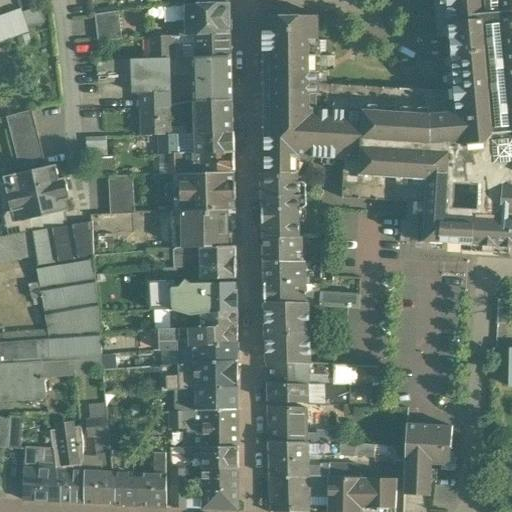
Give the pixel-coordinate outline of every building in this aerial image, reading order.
[(319,84),(284,89),(263,89),(264,165),(264,172),(263,173),(263,174),(298,174),(298,166),(297,157),(345,160),(342,198),(419,202),(426,203),(424,242),(511,247),(511,0),(434,0),(438,38),(450,37),(455,92),(319,84)] [(229,3),(186,4),(186,23),(179,23),(179,24),(177,24),(177,37),(196,36),(230,35),(229,3)] [(21,9),(0,16),(0,42),(29,32),(21,9)] [(119,11),(95,15),(98,41),(122,39),(119,11)] [(263,52),(284,53),(283,16),(262,17),(263,52)] [(284,89),(319,84),(318,16),(283,16),(284,53),(284,89)] [(174,36),(150,38),(151,59),(231,56),(230,35),(196,36),(197,45),(174,46),(174,36)] [(284,53),(263,52),(263,89),(284,89),(284,53)] [(151,59),(133,60),(133,81),(134,92),(141,92),(169,92),(169,76),(194,75),(195,102),(232,100),(231,56),(151,59)] [(133,60),(97,62),(98,83),(133,81),(133,60)] [(169,92),(141,92),(141,108),(170,107),(169,92)] [(232,100),(195,102),(195,110),(188,110),(188,120),(195,120),(196,134),(233,132),(232,100)] [(170,107),(141,108),(142,136),(159,135),(171,135),(170,107)] [(32,110),(7,117),(21,173),(47,167),(32,110)] [(233,132),(196,134),(197,153),(200,153),(234,152),(233,132)] [(171,135),(159,135),(160,154),(184,154),(184,144),(179,145),(179,134),(171,135)] [(88,154),(106,154),(106,137),(87,137),(88,154)] [(234,152),(200,153),(201,162),(168,164),(169,174),(235,171),(234,152)] [(114,157),(96,158),(96,170),(115,169),(114,157)] [(21,173),(4,177),(12,213),(18,211),(20,222),(30,220),(65,211),(67,211),(64,200),(70,199),(65,178),(60,179),(56,165),(21,173)] [(235,171),(169,174),(169,175),(180,175),(180,183),(175,183),(175,201),(181,201),(181,211),(228,211),(236,210),(235,171)] [(263,174),(262,174),(262,196),(306,196),(306,186),(302,183),(298,183),(298,174),(263,174)] [(133,176),(109,177),(111,215),(135,213),(133,176)] [(306,196),(262,196),(264,237),(300,238),(300,237),(299,209),(303,209),(307,206),(306,196)] [(65,211),(30,220),(33,232),(68,226),(65,211)] [(181,211),(172,212),(172,226),(184,226),(184,250),(187,249),(203,249),(229,248),(228,211),(181,211)] [(43,304),(45,314),(98,305),(93,249),(92,233),(91,222),(68,226),(33,232),(31,232),(35,256),(39,284),(42,298),(43,304)] [(0,262),(35,256),(31,232),(0,237),(0,262)] [(113,233),(92,233),(93,249),(114,248),(113,233)] [(300,238),(264,237),(264,261),(303,262),(303,261),(302,237),(300,237),(300,238)] [(229,248),(203,249),(187,249),(187,261),(202,261),(202,280),(237,278),(236,248),(229,248)] [(187,261),(187,249),(184,250),(174,250),(174,268),(178,267),(184,267),(184,261),(187,261)] [(303,262),(264,261),(265,283),(306,284),(305,261),(303,261),(303,262)] [(196,277),(184,267),(178,267),(178,273),(180,275),(191,283),(196,277)] [(265,283),(266,303),(309,304),(309,305),(315,306),(317,305),(359,308),(360,296),(306,292),(306,284),(265,283)] [(39,284),(30,285),(32,300),(33,300),(42,298),(39,284)] [(238,291),(195,293),(195,304),(175,298),(171,309),(195,316),(238,311),(238,291)] [(511,301),(500,300),(498,323),(510,324),(511,301)] [(266,331),(309,329),(309,305),(309,304),(266,303),(266,331)] [(98,305),(45,314),(49,338),(18,339),(22,364),(42,362),(73,360),(83,359),(102,358),(98,305)] [(238,311),(195,316),(171,309),(170,309),(171,329),(238,327),(238,311)] [(171,329),(159,330),(160,351),(179,349),(178,341),(194,340),(195,347),(203,346),(238,344),(238,327),(171,329)] [(309,329),(266,331),(267,362),(311,364),(309,329)] [(0,340),(0,365),(22,364),(18,339),(0,340)] [(238,344),(203,346),(195,347),(197,363),(198,363),(238,361),(238,344)] [(102,358),(83,359),(83,369),(103,368),(102,358)] [(83,359),(73,360),(75,375),(84,374),(83,369),(83,359)] [(73,360),(42,362),(44,376),(75,375),(73,360)] [(238,361),(198,363),(197,363),(162,366),(163,391),(177,391),(197,390),(197,387),(238,385),(238,361)] [(22,364),(0,365),(0,402),(47,399),(44,376),(42,362),(22,364)] [(311,364),(267,362),(268,381),(308,383),(308,375),(324,375),(324,365),(311,364)] [(349,366),(324,365),(324,375),(323,384),(329,384),(350,385),(349,366)] [(308,383),(268,381),(269,401),(324,404),(324,399),(318,398),(318,392),(309,393),(308,383)] [(323,384),(308,383),(309,393),(318,392),(318,398),(324,399),(324,404),(330,404),(329,384),(323,384)] [(350,385),(329,384),(330,404),(350,404),(350,385)] [(238,385),(197,387),(197,390),(177,391),(177,411),(238,410),(238,385)] [(269,425),(307,427),(307,408),(269,406),(269,425)] [(177,411),(170,412),(170,428),(203,428),(203,448),(238,447),(238,410),(177,411)] [(23,417),(10,417),(9,419),(8,448),(21,449),(23,417)] [(9,419),(0,418),(0,447),(8,448),(9,419)] [(101,461),(102,472),(84,471),(83,503),(85,503),(85,504),(116,505),(111,451),(108,419),(108,418),(86,420),(88,437),(96,437),(98,462),(101,461)] [(307,427),(269,425),(269,442),(307,443),(307,444),(328,444),(328,437),(332,437),(332,432),(320,431),(320,435),(307,435),(307,427)] [(452,427),(410,426),(409,495),(432,496),(433,465),(451,465),(452,427)] [(81,427),(51,431),(55,464),(56,464),(61,502),(80,503),(83,503),(84,471),(82,471),(82,462),(83,462),(84,443),(81,427)] [(307,443),(269,442),(270,459),(308,460),(308,454),(319,454),(319,455),(332,456),(332,450),(328,450),(328,444),(307,444),(307,443)] [(357,444),(340,444),(340,456),(357,456),(357,455),(357,444)] [(375,445),(357,444),(357,455),(374,456),(375,445)] [(43,447),(26,447),(25,468),(24,468),(23,500),(61,502),(56,464),(55,464),(42,463),(43,447)] [(238,447),(203,448),(186,448),(186,459),(203,459),(203,468),(238,468),(238,447)] [(186,459),(186,448),(171,448),(171,469),(186,469),(186,459)] [(124,451),(111,451),(113,473),(120,473),(123,468),(124,451)] [(166,453),(153,452),(153,463),(160,474),(166,475),(166,453)] [(308,460),(270,459),(271,476),(308,477),(308,476),(328,477),(330,477),(331,465),(322,465),(322,468),(308,467),(308,460)] [(360,465),(331,465),(330,477),(360,478),(360,465)] [(238,468),(203,468),(203,482),(203,489),(238,490),(238,468)] [(186,469),(171,469),(172,487),(186,487),(186,479),(186,469)] [(120,473),(113,473),(116,505),(142,506),(143,474),(120,473)] [(160,474),(143,474),(142,506),(167,507),(166,475),(160,474)] [(308,477),(271,476),(271,511),(309,511),(309,497),(328,497),(328,477),(308,476),(308,477)] [(330,477),(328,477),(328,497),(328,511),(395,511),(398,479),(360,478),(330,477)] [(203,482),(186,479),(186,487),(203,489),(203,482)] [(187,508),(186,487),(172,487),(172,508),(187,508)] [(238,490),(203,489),(203,509),(238,511),(238,490)]
